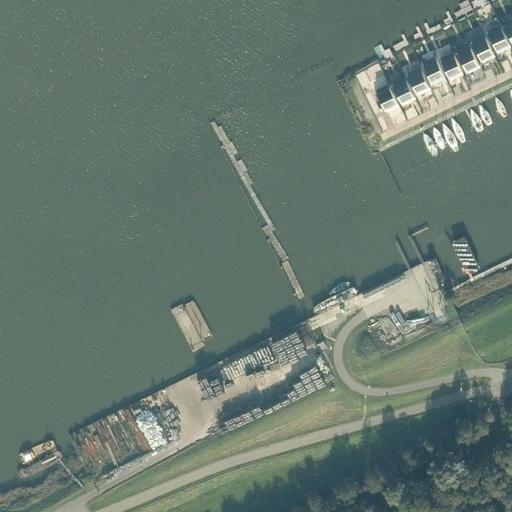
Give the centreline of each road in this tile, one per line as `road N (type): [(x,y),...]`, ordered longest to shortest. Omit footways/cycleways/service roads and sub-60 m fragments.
road 1 (tertiary): [(511,379),(193,474),(102,511)]
road 2 (unclassified): [(404,128),(511,74)]
